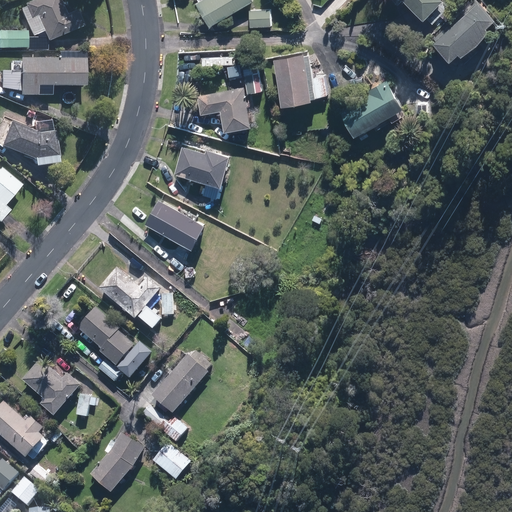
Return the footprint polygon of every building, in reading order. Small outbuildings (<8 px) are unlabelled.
[(48,41),(84,26),(78,11),(66,15),(59,0),(34,0),(25,4),(26,6),(21,8),(32,36),(44,31),(48,41)] [(211,26),(256,1),(256,0),(204,0),(198,3),(211,26)] [(446,0),(396,0),(400,3),(403,0),(406,0),(426,21),(429,18),(435,23),(450,8),(444,2),(446,0)] [(478,0),(475,0),(436,38),(439,41),(438,42),(455,60),(464,51),(466,55),(481,44),(495,29),(493,27),(501,18),(483,0),(481,2),(478,0)] [(272,8),(251,9),(252,27),(273,26),(272,8)] [(28,31),(0,31),(0,48),(28,48),(28,31)] [(59,59),(20,59),(20,96),(38,96),(38,86),(85,86),(85,52),(59,51),(59,59)] [(327,74),(318,76),(313,55),(307,56),(306,53),(276,60),(286,106),(317,100),(316,98),(331,94),(327,74)] [(251,93),(265,90),(262,72),(247,75),(251,93)] [(358,136),(407,109),(391,79),(371,90),(373,94),(344,110),(358,136)] [(257,126),(248,85),(200,95),(204,115),(224,110),(229,132),(257,126)] [(36,161),(36,166),(60,164),(56,131),(38,133),(11,122),(0,146),(36,161)] [(210,148),(209,152),(185,145),(177,174),(226,187),(235,155),(210,148)] [(0,222),(10,210),(4,206),(22,185),(1,167),(0,168),(0,222)] [(210,223),(161,198),(149,223),(197,248),(210,223)] [(121,267),(102,288),(139,319),(165,288),(151,276),(143,286),(121,267)] [(175,294),(164,294),(165,315),(176,314),(175,294)] [(124,328),(99,307),(81,329),(106,349),(103,352),(121,366),(139,345),(121,330),(124,328)] [(166,319),(152,307),(143,317),(157,329),(166,319)] [(156,353),(144,342),(122,368),(134,378),(156,353)] [(190,353),(155,395),(176,413),(212,372),(190,353)] [(58,416),(85,384),(71,372),(66,378),(44,359),(26,380),(48,399),(44,404),(58,416)] [(108,359),(101,367),(117,382),(124,373),(108,359)] [(93,394),(84,393),(83,405),(79,405),(78,414),(90,415),(93,394)] [(0,430),(30,457),(49,436),(44,432),(48,428),(34,416),(30,420),(7,401),(0,409),(0,430)] [(168,418),(152,404),(145,413),(179,442),(191,428),(176,416),(170,422),(167,420),(168,418)] [(125,434),(117,448),(94,473),(115,492),(137,467),(148,446),(125,434)] [(171,442),(156,460),(178,479),(193,461),(171,442)] [(44,459),(32,473),(49,486),(60,473),(44,459)] [(22,475),(5,461),(0,466),(0,488),(6,493),(22,475)] [(31,508),(44,492),(27,478),(14,494),(31,508)]
